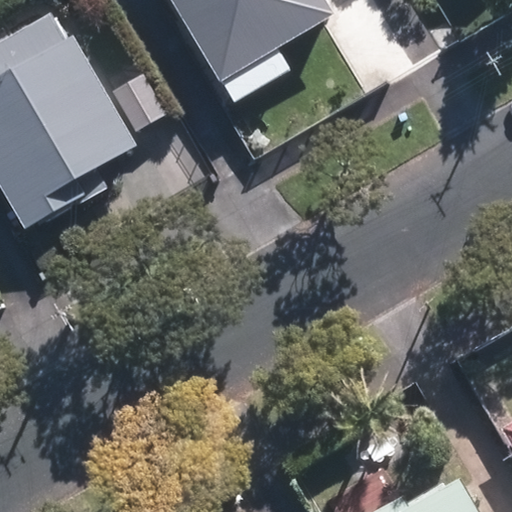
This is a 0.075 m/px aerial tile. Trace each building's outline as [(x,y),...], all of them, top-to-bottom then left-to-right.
[(121,0),(184,105),(304,34),(283,0),(121,0)] [(28,5),(0,21),(0,239),(66,200),(54,181),(112,146),(28,5)] [(169,114),(145,76),(110,98),(134,136),(169,114)] [(511,419),(495,430),(511,458),(511,419)] [(369,511),(476,511),(457,479),(400,511),(399,511),(392,499),(369,511)]
